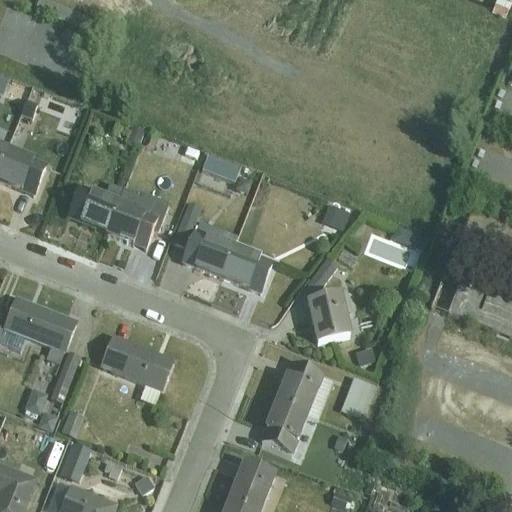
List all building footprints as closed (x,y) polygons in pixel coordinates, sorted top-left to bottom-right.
[(494,0),(491,7),(505,12),(507,5),(509,5),(510,0),(494,0)] [(33,19),(91,36),(95,22),(37,5),(33,19)] [(26,105),(20,120),(32,125),(38,109),(26,105)] [(132,129),(126,145),(138,150),(144,133),(132,129)] [(147,136),(142,151),(153,154),(158,140),(147,136)] [(7,154),(0,172),(0,186),(33,200),(34,200),(47,170),(7,154)] [(207,159),(201,174),(235,187),(241,172),(207,159)] [(239,183),(234,195),(247,200),(252,187),(239,183)] [(104,200),(119,206),(124,193),(109,187),(104,200)] [(119,206),(104,200),(80,190),(68,222),(69,223),(106,238),(119,206)] [(119,206),(106,238),(146,254),(153,236),(158,238),(169,208),(136,195),(135,197),(124,193),(119,206)] [(188,208),(172,247),(185,252),(201,213),(188,208)] [(328,210),(321,228),(342,236),(349,218),(328,210)] [(222,283),(234,251),(238,241),(199,227),(196,236),(183,268),(222,283)] [(234,251),(222,283),(259,298),(260,298),(275,268),(234,251)] [(343,255),(338,262),(352,272),(358,265),(343,255)] [(327,263),(306,290),(317,297),(338,271),(327,263)] [(511,308),(460,288),(448,318),(511,343),(511,308)] [(341,298),(308,308),(309,309),(317,348),(351,342),(341,298)] [(4,335),(25,343),(51,353),(46,364),(60,369),(76,328),(16,305),(6,331),(4,335)] [(4,335),(6,331),(0,329),(0,344),(1,345),(0,346),(0,348),(20,356),(25,343),(4,335)] [(146,389),(161,395),(173,367),(113,343),(102,372),(146,389)] [(372,353),(354,359),(358,371),(376,366),(372,353)] [(68,357),(50,403),(62,408),(80,361),(68,357)] [(277,408),(308,420),(323,382),(325,379),(292,370),(277,408)] [(323,382),(308,420),(318,424),(333,386),(323,382)] [(353,383),(340,417),(362,426),(375,392),(353,383)] [(161,395),(146,389),(140,404),(155,410),(161,395)] [(33,394),(25,413),(39,419),(48,399),(33,394)] [(308,420),(277,408),(262,446),(261,447),(293,459),(308,420)] [(70,416),(61,438),(75,444),(84,422),(70,416)] [(44,417),(38,431),(52,437),(57,422),(44,417)] [(53,445),(48,470),(58,472),(63,446),(53,445)] [(74,448),(62,482),(78,488),(91,455),(74,448)] [(0,469),(0,511),(25,511),(37,484),(0,469)] [(229,508),(240,511),(264,511),(276,481),(244,469),(229,508)] [(146,481),(134,489),(142,500),(154,493),(146,481)] [(62,511),(70,493),(59,488),(49,511),(62,511)] [(70,493),(62,511),(115,511),(116,509),(71,491),(70,493)] [(335,498),(331,509),(338,511),(346,511),(350,504),(335,498)]
